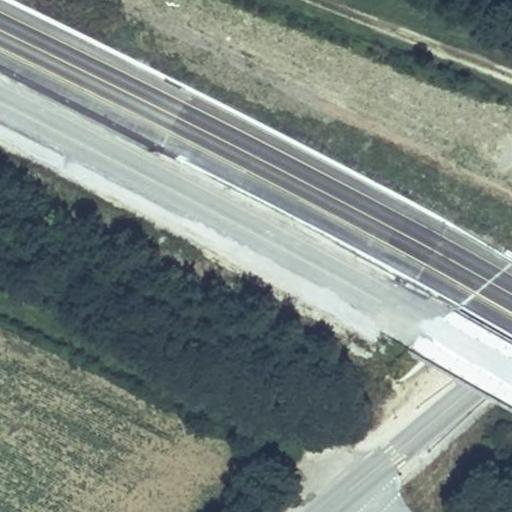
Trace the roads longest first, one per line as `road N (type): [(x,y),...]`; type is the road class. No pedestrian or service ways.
road 1 (motorway): [(0,96),(511,367)]
road 2 (motorway): [(511,299),(0,39)]
road 3 (secondary): [(310,511),(511,349)]
road 4 (track): [(339,0),(511,70)]
